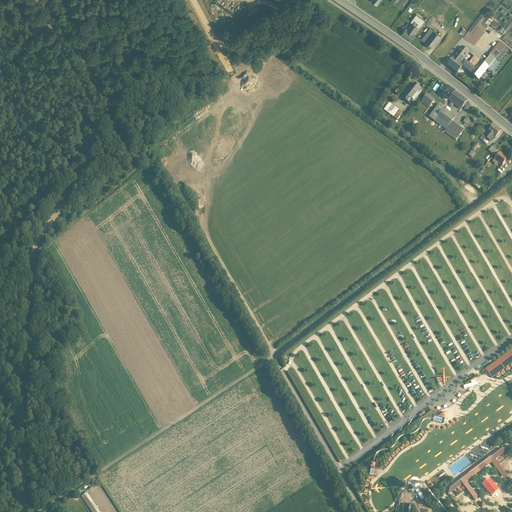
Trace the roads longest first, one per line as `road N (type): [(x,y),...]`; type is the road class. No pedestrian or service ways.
road 1 (unclassified): [(511,164),(485,194),(242,379),(38,511)]
road 2 (unknown): [(23,511),(35,256),(95,141),(97,111),(38,0)]
road 3 (secondary): [(511,128),(343,0)]
